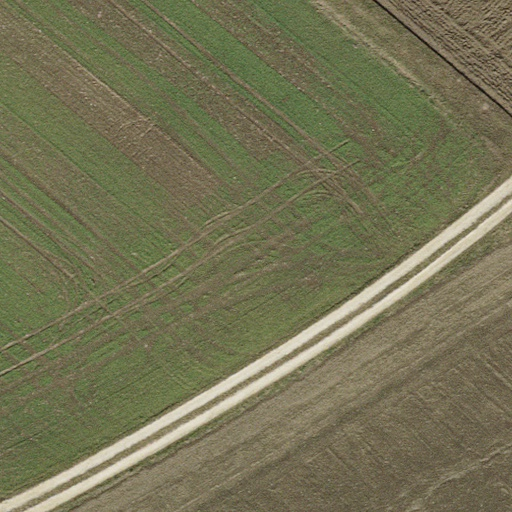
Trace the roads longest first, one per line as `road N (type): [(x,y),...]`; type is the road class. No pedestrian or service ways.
road 1 (track): [(511,200),(254,377),(16,511)]
road 2 (track): [(351,0),(511,131)]
